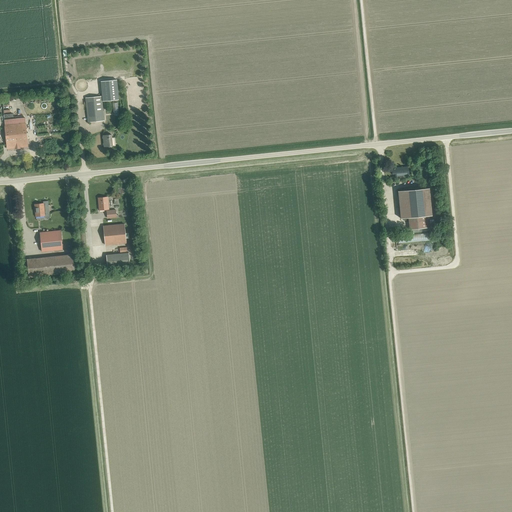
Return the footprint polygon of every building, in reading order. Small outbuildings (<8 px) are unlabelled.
[(102,101),(119,99),(117,79),(101,81),(102,96),(86,98),(88,122),(104,120),(102,101)] [(4,122),(6,145),(7,148),(15,147),(15,149),(19,148),(19,146),(23,146),(23,143),(27,143),(25,120),(4,122)] [(104,147),(112,146),(111,134),(103,135),(104,147)] [(395,176),(409,175),(408,167),(394,168),(391,169),(392,174),(395,173),(395,176)] [(409,229),(430,227),(429,215),(431,215),(428,188),(398,191),(398,196),(402,196),(404,218),(408,217),(409,229)] [(99,210),(108,209),(107,197),(98,198),(99,210)] [(47,201),(43,201),(43,203),(34,204),(36,216),(44,216),(44,217),(49,217),(47,201)] [(115,210),(106,211),(107,218),(116,217),(115,210)] [(105,245),(126,243),(124,224),(103,226),(105,245)] [(60,230),(40,232),(42,251),(62,249),(60,230)] [(107,267),(130,265),(128,253),(106,255),(107,267)] [(29,277),(74,272),(72,254),(27,259),(29,277)]
